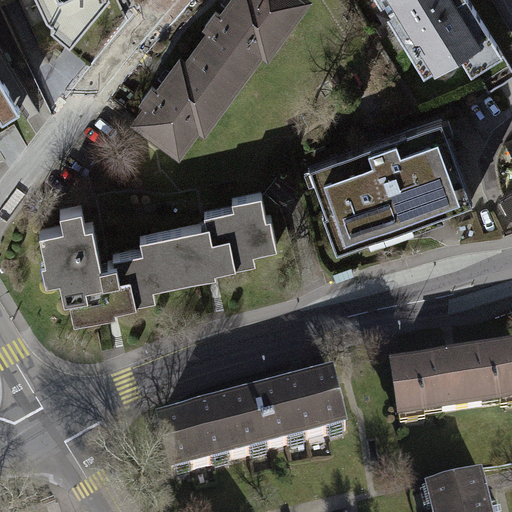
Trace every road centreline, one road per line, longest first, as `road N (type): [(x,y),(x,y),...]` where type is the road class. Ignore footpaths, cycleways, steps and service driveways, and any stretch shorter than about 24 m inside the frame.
road 1 (secondary): [(511,272),(218,354),(54,427)]
road 2 (residential): [(0,202),(163,0)]
